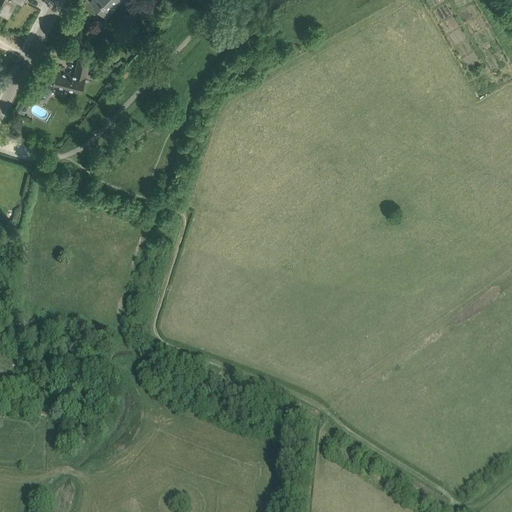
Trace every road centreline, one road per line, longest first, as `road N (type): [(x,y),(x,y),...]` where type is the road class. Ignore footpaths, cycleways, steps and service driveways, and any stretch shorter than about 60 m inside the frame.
road 1 (track): [(38,360),(13,278),(39,158)]
road 2 (residential): [(0,108),(58,0)]
